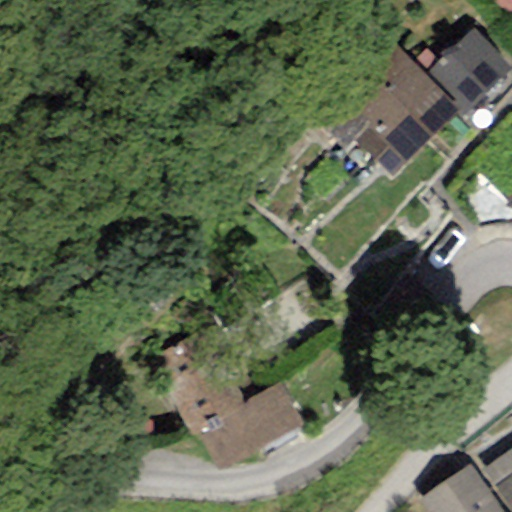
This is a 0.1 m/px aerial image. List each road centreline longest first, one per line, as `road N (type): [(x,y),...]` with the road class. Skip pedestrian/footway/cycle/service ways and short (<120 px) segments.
road 1 (residential): [(0,484),(82,476),(241,482),(293,470),(370,405),(478,270),(511,265)]
road 2 (residential): [(511,379),(382,511)]
